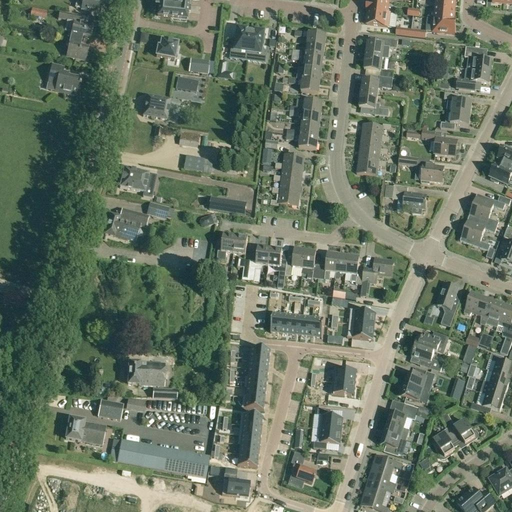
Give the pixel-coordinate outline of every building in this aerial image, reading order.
[(80,11),(100,14),(102,2),(90,0),(76,0),(75,9),(81,10),(80,11)] [(154,0),(154,9),(155,9),(154,18),(186,22),(188,0),(154,0)] [(387,14),(388,2),(370,0),(369,4),(367,4),(366,12),(368,12),(387,14)] [(435,0),(435,8),(454,9),(454,0),(435,0)] [(453,21),(454,9),(435,8),(434,20),(453,21)] [(46,12),(31,9),(30,17),(45,19),(46,12)] [(368,12),(366,25),(388,28),(389,14),(387,14),(368,12)] [(93,27),(92,27),(80,24),(81,17),(59,13),(58,21),(73,23),(71,34),(68,34),(67,40),(81,43),(82,37),(90,39),(93,27)] [(455,21),(453,21),(434,20),(433,33),(454,35),(455,21)] [(411,38),(412,31),(396,29),(396,36),(411,38)] [(236,44),(232,44),(231,54),(242,55),(241,61),(247,62),(251,33),(247,32),(247,31),(238,30),(236,44)] [(426,33),(412,31),(411,38),(425,39),(426,33)] [(251,33),(247,62),(248,56),(260,58),(260,61),(266,61),(267,52),(262,52),(264,33),(255,32),(255,33),(251,33)] [(307,47),(325,49),(326,37),(309,35),(308,39),(307,47)] [(81,43),(67,40),(66,45),(68,46),(66,58),(85,62),(88,50),(80,48),(81,43)] [(156,57),(174,61),(177,45),(161,41),(160,48),(158,48),(156,57)] [(382,60),(386,60),(388,61),(390,49),(396,50),(397,43),(384,41),(383,46),(368,44),(366,58),(382,60)] [(323,61),(325,49),(307,47),(306,58),(323,61)] [(468,60),(474,61),(472,72),(490,74),(492,63),(486,62),(478,61),(479,51),(466,49),(464,59),(468,60)] [(322,72),(323,61),(306,58),(301,58),(301,62),(301,63),(305,64),(304,70),(322,72)] [(387,72),(388,61),(386,60),(382,60),(366,58),(364,71),(380,73),(379,78),(393,79),(393,73),(387,72)] [(209,62),(197,61),(195,73),(207,75),(209,62)] [(226,71),(226,63),(220,62),(218,78),(232,79),(233,72),(226,71)] [(52,66),(48,84),(56,86),(55,93),(77,98),(81,81),(67,78),(67,76),(62,74),(63,69),(52,66)] [(320,84),(322,72),(304,70),(303,82),(320,84)] [(489,85),(490,74),(472,72),(467,71),(466,71),(464,82),(457,81),(455,90),(474,93),(475,84),(489,85)] [(392,88),(393,79),(379,78),(378,84),(363,82),(361,95),(378,97),(379,91),(382,91),(382,89),(391,90),(392,88)] [(176,90),(196,94),(198,83),(178,79),(176,90)] [(303,82),(301,94),(319,96),(320,84),(303,82)] [(452,113),(471,116),(472,104),(458,102),(459,96),(445,94),(444,101),(448,101),(453,102),(452,113)] [(377,105),(378,97),(361,95),(359,108),(361,109),(375,110),(374,117),(375,117),(388,118),(389,111),(379,109),(380,105),(377,105)] [(170,101),(146,97),(143,117),(167,121),(170,101)] [(290,108),(290,112),(320,116),(322,104),(304,102),(303,109),(290,107),(290,108)] [(320,116),(290,112),(289,117),(302,119),(301,126),(319,128),(320,116)] [(455,126),(469,128),(471,116),(452,113),(450,125),(441,124),(440,130),(454,132),(455,126)] [(381,141),(382,138),(383,131),(390,132),(391,126),(383,125),(382,128),(363,125),(361,138),(381,141)] [(300,132),(299,137),(317,139),(319,128),(301,126),(300,132)] [(155,128),(154,138),(165,140),(166,130),(155,128)] [(199,135),(180,132),(178,146),(197,149),(199,135)] [(422,132),(421,142),(434,143),(435,133),(422,132)] [(296,137),(287,136),(286,141),(299,143),(298,149),(315,152),(317,139),(299,137),(296,137)] [(381,141),(361,138),(360,150),(380,153),(380,150),(381,143),(388,144),(389,141),(389,139),(382,138),(381,141)] [(457,142),(436,140),(434,156),(455,158),(457,142)] [(278,143),(266,142),(265,150),(277,151),(278,143)] [(500,162),(499,165),(511,170),(511,149),(506,147),(506,149),(503,148),(503,149),(501,149),(498,156),(499,156),(498,160),(500,162)] [(360,150),(358,163),(378,165),(378,162),(379,155),(387,156),(387,154),(387,151),(380,150),(380,153),(360,150)] [(204,158),(185,155),(183,168),(201,172),(204,158)] [(283,168),(303,171),(304,158),(285,156),(284,165),(276,164),(275,170),(283,171),(283,168)] [(416,169),(417,169),(417,167),(418,160),(399,157),(398,167),(416,169)] [(378,165),(358,163),(357,175),(377,178),(378,168),(385,169),(386,166),(386,163),(378,162),(378,165)] [(511,170),(499,165),(497,168),(495,167),(489,179),(492,180),(491,182),(498,185),(499,183),(508,187),(511,178),(511,177),(511,170)] [(442,185),(444,169),(423,166),(423,168),(421,181),(421,182),(421,185),(429,186),(429,183),(442,185)] [(156,175),(149,173),(148,171),(123,167),(118,188),(144,194),(143,198),(152,199),(156,175)] [(274,182),(281,183),(282,181),(301,183),(303,171),(283,168),(283,171),(282,178),(274,177),(274,182)] [(282,181),(281,183),(281,190),(273,189),(272,192),(272,194),(280,195),(280,193),(300,196),(301,183),(282,181)] [(403,208),(413,209),(412,215),(421,216),(422,210),(424,211),(426,197),(407,194),(408,188),(394,187),(393,188),(392,200),(404,202),(403,208)] [(280,193),(280,195),(279,202),(271,201),(271,207),(278,208),(279,206),(298,208),(300,196),(280,193)] [(477,196),(473,207),(491,214),(493,209),(493,208),(503,212),(505,206),(509,207),(511,202),(500,197),(500,198),(498,203),(497,203),(477,195),(477,196)] [(247,202),(211,197),(209,209),(244,215),(247,202)] [(165,220),(168,208),(150,204),(147,215),(165,220)] [(473,207),(468,219),(497,229),(499,224),(489,220),(491,214),(473,207)] [(141,225),(143,226),(145,217),(122,210),(121,214),(116,212),(115,216),(110,215),(105,235),(114,237),(136,243),(141,225)] [(214,224),(211,216),(202,219),(200,223),(201,226),(204,228),(214,224)] [(468,219),(464,231),(482,237),(483,235),(484,232),(485,231),(494,235),(497,229),(468,219)] [(511,233),(511,230),(507,229),(503,241),(499,251),(504,253),(505,254),(501,262),(511,266),(511,244),(508,243),(511,236),(511,233)] [(482,237),(464,231),(460,242),(488,253),(490,247),(480,243),(482,237)] [(224,235),(221,253),(218,252),(217,261),(225,262),(226,255),(234,255),(236,238),(235,238),(229,237),(229,235),(224,235)] [(236,236),(235,238),(236,238),(234,255),(246,257),(248,240),(242,239),(242,237),(236,236)] [(260,271),(261,267),(268,267),(270,251),(264,250),(264,248),(258,247),(256,263),(251,262),(250,270),(248,283),(254,283),(255,271),(260,271)] [(270,251),(268,267),(273,268),(273,272),(278,273),(279,273),(279,277),(278,282),(277,289),(283,290),(287,263),(288,253),(282,252),(276,251),(277,249),(271,248),(270,251)] [(302,278),(302,275),(303,270),(304,270),(306,252),(295,251),(293,264),(287,263),(286,277),(292,278),(292,277),(302,278)] [(319,281),(321,267),(315,266),(316,254),(306,252),(304,270),(303,270),(302,275),(304,276),(307,276),(307,279),(314,280),(318,281),(319,281)] [(326,268),(321,267),(319,281),(329,282),(331,273),(336,274),(337,274),(339,256),(338,256),(338,254),(330,253),(330,255),(328,255),(326,268)] [(339,282),(341,280),(341,275),(346,275),(347,275),(349,258),(339,256),(337,274),(336,281),(339,282)] [(349,258),(347,275),(352,276),(351,283),(355,283),(355,286),(362,287),(364,272),(358,272),(360,259),(349,258)] [(243,269),(250,270),(251,262),(239,261),(238,269),(243,269)] [(364,272),(362,287),(361,298),(366,299),(368,299),(370,284),(371,276),(377,276),(391,278),(393,263),(376,261),(375,267),(374,267),(372,269),(372,271),(364,270),(364,272)] [(0,286),(0,293),(5,295),(3,304),(22,309),(25,295),(12,291),(12,288),(6,287),(5,288),(0,286)] [(441,326),(450,329),(459,303),(454,301),(455,297),(457,290),(445,286),(442,293),(439,295),(440,298),(437,308),(443,310),(445,314),(441,326)] [(346,301),(347,293),(335,291),(333,299),(346,301)] [(478,312),(482,299),(470,295),(463,314),(470,317),(472,314),(476,316),(478,312)] [(494,303),(482,299),(478,312),(476,316),(481,318),(481,326),(485,327),(486,325),(487,322),(494,303)] [(487,322),(486,325),(497,329),(498,327),(500,320),(505,307),(494,303),(487,322)] [(500,320),(498,327),(503,329),(502,338),(506,339),(501,355),(508,357),(511,344),(511,333),(508,332),(511,322),(511,309),(505,307),(500,320)] [(354,326),(375,328),(376,314),(355,312),(354,326)] [(270,334),(282,335),(284,315),(273,314),(270,334)] [(282,335),(291,337),(293,316),(284,315),(282,335)] [(291,337),(301,337),(303,318),(293,316),(291,337)] [(301,337),(311,338),(313,319),(303,318),(301,337)] [(322,340),(324,320),(313,319),(311,338),(322,340)] [(352,339),(373,342),(375,328),(354,326),(352,339)] [(434,353),(437,354),(439,347),(440,346),(443,347),(446,338),(434,334),(432,339),(423,336),(419,347),(434,353)] [(489,351),(493,339),(483,335),(482,338),(479,347),(485,350),(489,351)] [(468,339),(466,345),(471,347),(477,349),(481,340),(469,336),(468,339)] [(431,361),(434,353),(419,347),(417,347),(416,346),(412,358),(422,361),(422,362),(420,367),(440,374),(443,365),(431,361)] [(268,362),(270,351),(250,349),(249,360),(268,362)] [(489,362),(496,364),(497,362),(502,363),(504,359),(491,354),(489,362)] [(248,370),(267,372),(268,362),(249,360),(248,370)] [(496,364),(493,373),(511,379),(511,376),(511,366),(502,363),(497,362),(496,364)] [(128,363),(127,386),(164,387),(165,365),(128,363)] [(463,365),(460,374),(465,375),(467,376),(467,373),(469,370),(469,367),(463,365)] [(467,378),(469,379),(469,378),(473,379),(476,368),(470,366),(467,378)] [(247,379),(266,382),(267,372),(248,370),(247,379)] [(335,384),(356,386),(358,372),(337,370),(335,384)] [(484,383),(490,384),(508,390),(511,379),(493,373),(488,371),(484,383)] [(406,374),(403,385),(422,391),(429,393),(432,384),(434,376),(426,374),(425,380),(406,374)] [(469,378),(469,379),(466,390),(472,392),(475,380),(473,379),(469,378)] [(246,389),(265,391),(266,382),(247,379),(246,389)] [(334,398),(355,400),(356,386),(335,384),(334,398)] [(508,390),(490,384),(486,396),(504,402),(508,390)] [(422,391),(403,385),(399,396),(419,403),(426,405),(429,393),(422,391)] [(245,398),(264,401),(265,391),(246,389),(245,398)] [(153,390),(152,400),(176,402),(177,391),(153,390)] [(486,396),(483,408),(491,410),(501,413),(504,402),(486,396)] [(244,410),(263,412),(264,401),(245,398),(244,410)] [(119,421),(122,405),(101,401),(98,417),(119,421)] [(418,409),(404,405),(402,411),(417,416),(418,409)] [(472,405),(470,410),(478,413),(480,407),(472,405)] [(415,422),(417,416),(402,411),(400,417),(390,414),(386,424),(403,430),(407,419),(415,422)] [(261,429),(262,418),(242,415),(241,427),(261,429)] [(320,431),(342,433),(343,420),(322,418),(320,431)] [(81,443),(81,442),(102,446),(106,427),(84,423),(84,422),(70,420),(66,440),(81,443)] [(448,430),(458,446),(463,443),(465,446),(470,442),(470,444),(476,440),(477,439),(477,438),(478,438),(478,437),(478,436),(478,435),(477,435),(477,434),(476,434),(476,433),(475,433),(474,433),(474,432),(473,432),(472,433),(471,433),(465,423),(455,429),(453,426),(448,430)] [(403,430),(386,424),(383,435),(406,442),(409,432),(403,430)] [(240,436),(260,439),(261,429),(241,427),(240,436)] [(453,449),(458,446),(448,430),(442,433),(444,436),(434,442),(441,453),(440,453),(440,454),(439,454),(439,455),(439,456),(439,457),(439,458),(440,459),(440,460),(441,460),(442,460),(443,460),(444,460),(445,460),(451,456),(450,455),(455,452),(453,449)] [(319,443),(340,446),(342,433),(320,431),(319,443)] [(401,456),(406,442),(383,435),(380,445),(386,447),(384,453),(398,458),(399,455),(401,456)] [(239,446),(259,448),(260,439),(240,436),(239,446)] [(209,459),(120,443),(119,453),(111,452),(109,463),(204,481),(209,459)] [(238,455),(258,458),(259,448),(239,446),(238,455)] [(315,474),(301,469),(305,458),(295,454),(291,466),(293,466),(291,474),(297,476),(295,480),(311,485),(315,474)] [(237,467),(257,469),(258,458),(238,455),(237,467)] [(376,458),(372,470),(391,476),(393,469),(400,471),(402,466),(376,458)] [(431,461),(423,467),(431,478),(439,471),(431,461)] [(511,470),(508,473),(506,469),(489,480),(499,497),(511,488),(511,470)] [(372,470),(368,482),(394,490),(395,485),(388,483),(391,476),(372,470)] [(226,497),(248,499),(249,484),(236,483),(236,477),(224,475),(223,482),(227,482),(226,497)] [(368,482),(365,494),(383,500),(386,493),(392,495),(394,490),(368,482)] [(484,493),(479,497),(474,490),(457,505),(463,511),(473,511),(477,509),(479,511),(484,511),(494,504),(484,493)] [(383,500),(365,494),(361,506),(378,511),(387,511),(388,509),(381,507),(383,500)]
